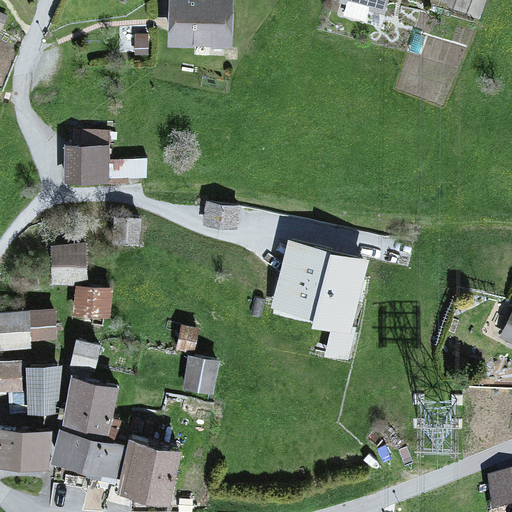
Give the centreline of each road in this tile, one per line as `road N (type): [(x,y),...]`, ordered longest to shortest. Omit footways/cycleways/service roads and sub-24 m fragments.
road 1 (residential): [(47,0),(24,54),(21,100),(52,190),(0,248)]
road 2 (residential): [(285,511),(361,496),(511,442)]
